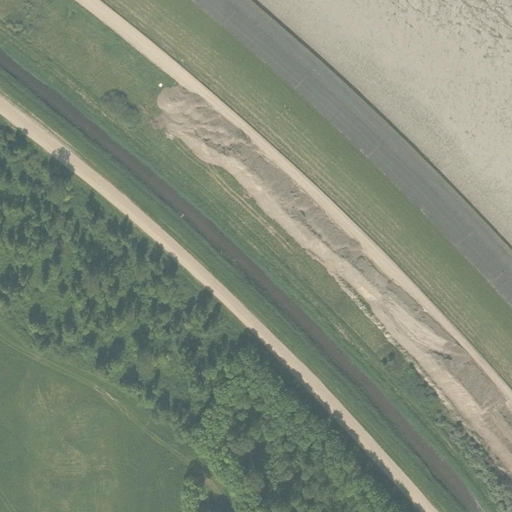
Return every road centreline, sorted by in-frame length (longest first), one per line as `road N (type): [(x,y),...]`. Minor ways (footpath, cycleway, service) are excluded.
road 1 (track): [(429,511),(222,291),(0,106)]
road 2 (track): [(511,263),(237,0)]
